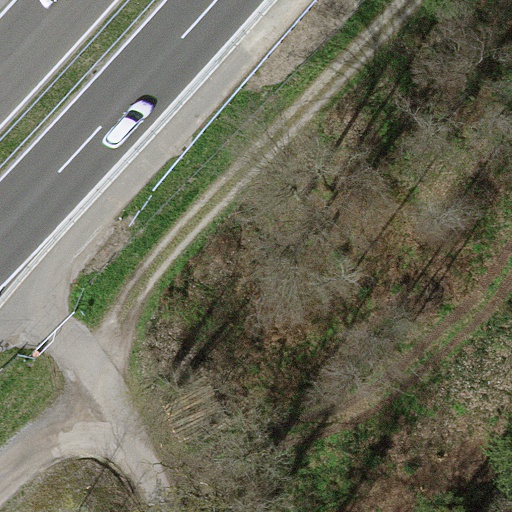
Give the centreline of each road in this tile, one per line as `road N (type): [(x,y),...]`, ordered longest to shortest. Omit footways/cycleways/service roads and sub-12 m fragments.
road 1 (track): [(0,481),(104,395),(110,345),(150,269),(410,0)]
road 2 (motorway): [(0,234),(215,0)]
road 3 (track): [(164,511),(104,395),(57,326)]
